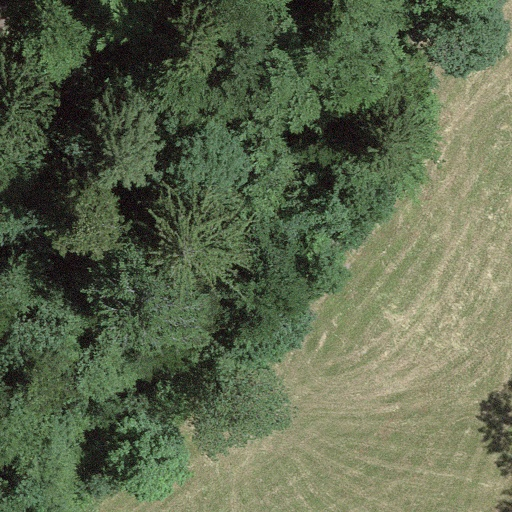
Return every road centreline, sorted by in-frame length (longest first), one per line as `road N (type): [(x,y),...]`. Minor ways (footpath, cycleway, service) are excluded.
road 1 (track): [(73,511),(305,299),(361,226),(464,0)]
road 2 (track): [(361,226),(511,50)]
